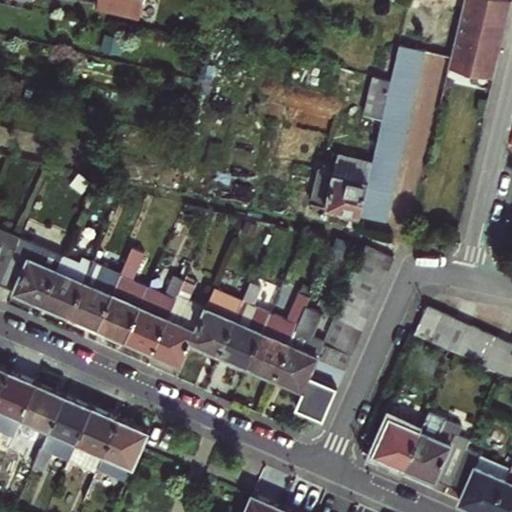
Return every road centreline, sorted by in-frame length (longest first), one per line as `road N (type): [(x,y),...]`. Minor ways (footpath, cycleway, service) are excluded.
road 1 (residential): [(0,326),(324,469)]
road 2 (residential): [(324,469),(417,267),(464,277)]
road 3 (residential): [(511,83),(464,277)]
